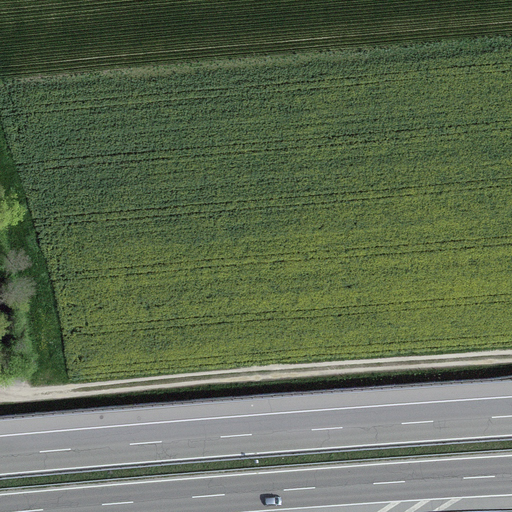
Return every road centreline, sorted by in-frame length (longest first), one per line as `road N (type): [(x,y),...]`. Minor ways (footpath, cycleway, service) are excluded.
road 1 (track): [(0,396),(511,356)]
road 2 (motorway): [(511,417),(0,456)]
road 3 (motorway): [(20,511),(511,476)]
